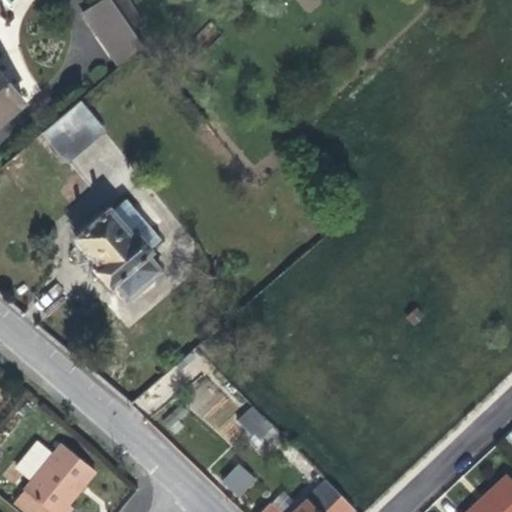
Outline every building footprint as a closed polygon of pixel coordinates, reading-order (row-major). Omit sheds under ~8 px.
[(116,66),(144,47),(111,0),(100,0),(80,14),(116,66)] [(0,82),(0,118),(18,103),(0,82)] [(72,102),(55,117),(62,127),(69,135),(87,119),(72,102)] [(55,117),(46,125),(54,134),(62,127),(55,117)] [(46,125),(37,133),(44,142),(54,134),(46,125)] [(11,156),(0,165),(20,188),(31,178),(11,156)] [(104,207),(70,235),(82,249),(93,262),(90,264),(107,285),(110,283),(124,300),(158,271),(143,254),(146,251),(140,244),(145,241),(140,235),(135,239),(129,231),(126,234),(104,207)] [(82,249),(72,258),(82,270),(90,264),(93,262),(82,249)] [(252,405),(238,418),(263,444),(277,430),(252,405)] [(61,443),(23,489),(51,511),(67,511),(72,508),(68,504),(95,471),(61,443)] [(300,461),(244,511),(334,511),(328,505),(335,497),(300,461)] [(221,480),(238,498),(257,480),(240,463),(221,480)] [(511,511),(511,481),(505,475),(465,511),(511,511)] [(51,511),(23,489),(13,501),(27,511),(51,511)]
